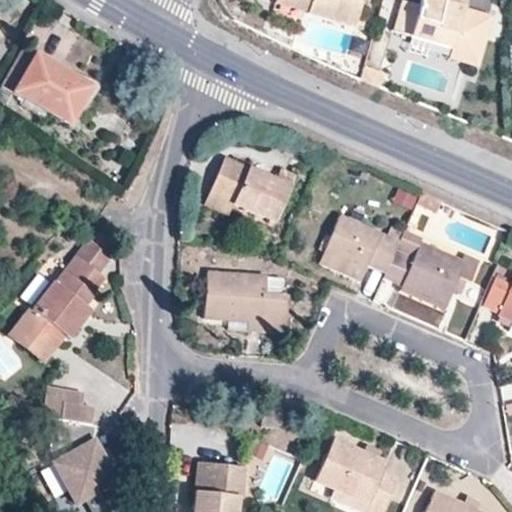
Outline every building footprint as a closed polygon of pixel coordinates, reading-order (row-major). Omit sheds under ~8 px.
[(306,11),(309,1),(306,0),(273,0),(273,2),(306,11)] [(355,15),(359,0),(306,0),(309,1),(306,11),(361,27),(364,18),(355,15)] [(475,62),(488,16),(462,8),(463,6),(442,0),(418,0),(417,4),(405,0),(401,0),(393,29),(408,34),(410,26),(429,32),(427,39),(450,46),(448,54),(475,62)] [(427,39),(429,32),(410,26),(408,34),(427,39)] [(0,59),(1,60),(8,47),(0,41),(0,59)] [(88,90),(71,80),(74,75),(35,53),(35,54),(24,48),(3,84),(69,123),(88,90)] [(378,85),(382,74),(362,66),(358,77),(378,85)] [(273,224),(295,176),(280,169),(275,181),(270,191),(254,184),(258,174),(223,159),(202,205),(227,216),(231,206),(273,224)] [(270,191),(275,181),(258,174),(254,184),(270,191)] [(435,212),(440,201),(421,193),(416,204),(435,212)] [(385,274),(398,243),(385,237),(338,217),(326,245),(322,243),(319,251),(323,252),(318,264),(359,282),(366,266),(385,274)] [(398,243),(403,232),(390,226),(385,237),(398,243)] [(451,293),(457,279),(465,282),(469,284),(479,262),(463,255),(461,261),(459,265),(418,248),(420,244),(421,240),(403,232),(398,243),(385,274),(382,279),(401,287),(446,306),(451,293)] [(99,272),(111,256),(89,238),(76,254),(99,272)] [(461,261),(420,244),(418,248),(459,265),(461,261)] [(84,305),(93,293),(92,292),(104,276),(99,272),(76,254),(54,282),(51,279),(29,307),(64,334),(67,337),(90,309),(84,305)] [(503,276),(507,267),(498,263),(494,272),(496,273),(493,279),(504,284),(506,277),(503,276)] [(282,335),(285,298),(281,298),(283,279),(206,274),(202,320),(227,321),(246,323),(246,332),(282,335)] [(459,296),(465,282),(457,279),(451,293),(459,296)] [(511,279),(509,286),(504,284),(493,279),(481,307),(497,314),(496,316),(499,317),(510,322),(511,323),(511,322),(511,279)] [(446,306),(401,287),(398,292),(443,311),(446,306)] [(43,360),(64,334),(29,307),(9,333),(43,360)] [(507,328),(510,322),(499,317),(496,323),(507,328)] [(246,332),(246,323),(227,321),(226,331),(246,332)] [(90,424),(93,407),(81,405),(83,392),(46,386),(41,415),(47,416),(90,424)] [(278,429),(280,406),(261,405),(260,428),(278,429)] [(113,460),(105,447),(98,451),(96,447),(92,439),(95,424),(90,424),(47,416),(44,434),(51,435),(48,448),(55,460),(51,462),(74,503),(83,498),(90,511),(108,511),(102,501),(112,495),(106,485),(115,480),(107,466),(114,462),(113,460)] [(117,457),(107,441),(96,447),(98,451),(105,447),(113,460),(117,457)] [(383,511),(397,481),(381,474),(385,464),(375,460),(362,454),(332,441),(314,482),(332,490),(367,506),(364,511),(383,511)] [(375,460),(379,451),(365,445),(362,454),(375,460)] [(240,500),(243,469),(195,464),(190,511),(235,511),(237,500),(240,500)] [(364,511),(367,506),(332,490),(329,499),(359,511),(364,511)] [(475,511),(462,506),(433,493),(424,511),(475,511)] [(475,511),(479,503),(466,497),(462,506),(475,511)]
